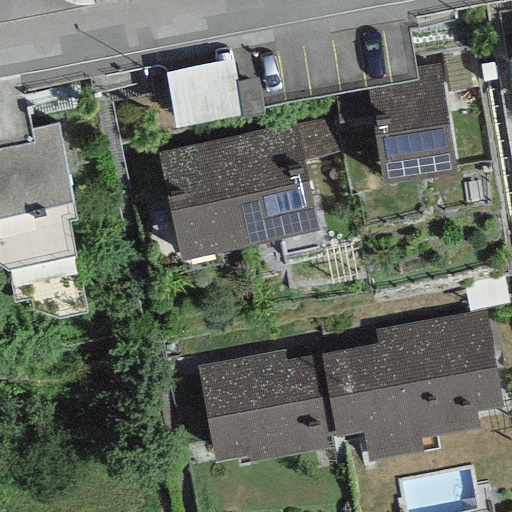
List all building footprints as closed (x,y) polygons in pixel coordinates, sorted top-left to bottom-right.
[(242,45),(177,58),(186,106),(251,93),(242,45)] [(440,54),(441,60),(445,89),(478,83),(472,49),(440,54)] [(441,60),(416,64),(417,74),(366,82),(371,113),(381,176),(457,164),(445,89),(441,60)] [(371,113),(366,82),(334,87),(340,119),(371,113)] [(333,114),(296,122),(304,156),(341,148),(333,114)] [(295,115),(226,131),(249,236),(318,221),(304,156),(296,122),(295,115)] [(0,206),(73,191),(58,120),(32,125),(34,134),(0,140),(0,206)] [(181,251),(249,236),(226,131),(157,146),(181,251)] [(377,339),(321,349),(335,424),(335,427),(363,422),(368,451),(423,441),(421,428),(479,417),(476,401),(501,396),(485,307),(375,326),(377,339)] [(325,426),(335,424),(321,349),(285,355),(284,345),(197,361),(214,453),(247,447),(248,454),(327,439),(325,426)]
